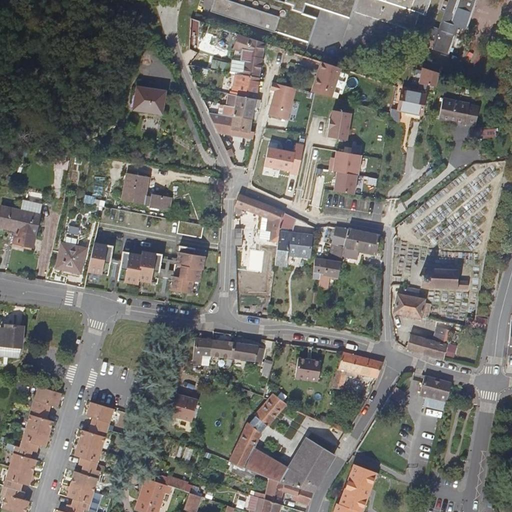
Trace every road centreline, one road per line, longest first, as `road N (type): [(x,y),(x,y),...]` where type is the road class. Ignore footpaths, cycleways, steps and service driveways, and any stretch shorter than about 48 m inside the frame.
road 1 (residential): [(43,511),(103,305)]
road 2 (residential): [(169,11),(181,67),(236,181)]
road 3 (residential): [(313,511),(398,359)]
road 4 (tertiary): [(222,325),(313,334),(386,353)]
road 5 (residential): [(388,230),(317,221),(236,181)]
road 6 (residential): [(236,181),(222,325)]
road 7 (unknown): [(249,190),(273,57)]
road 8 (tertiary): [(491,382),(471,511)]
road 9 (unknown): [(226,244),(99,217)]
road 10 (residential): [(386,353),(388,230)]
road 11 (tertiary): [(103,305),(222,325)]
